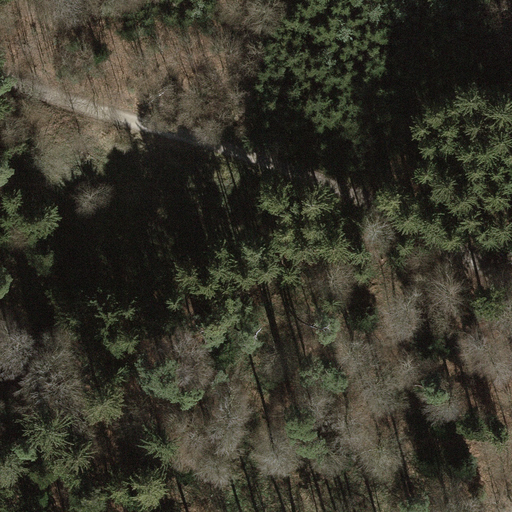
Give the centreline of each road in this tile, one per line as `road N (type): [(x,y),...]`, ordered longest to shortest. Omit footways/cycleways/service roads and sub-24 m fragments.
road 1 (track): [(511,281),(287,169),(0,77)]
road 2 (track): [(0,393),(172,331),(326,257),(384,251),(487,265)]
road 3 (track): [(172,331),(311,424),(511,394)]
